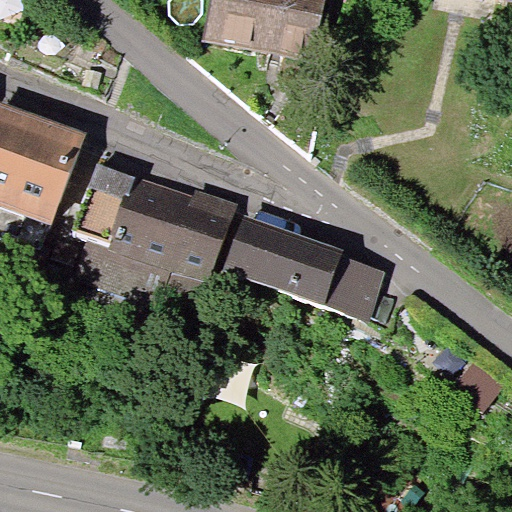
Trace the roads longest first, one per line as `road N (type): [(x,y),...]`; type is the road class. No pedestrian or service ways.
road 1 (residential): [(375,234),(0,82)]
road 2 (residential): [(96,0),(375,234)]
road 3 (residential): [(375,234),(511,337)]
road 4 (tertiary): [(126,511),(0,485)]
